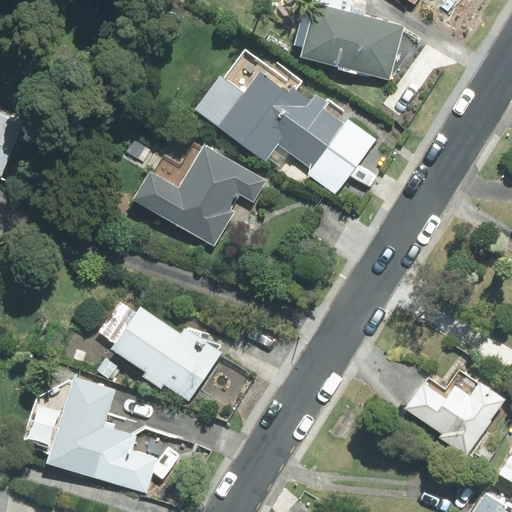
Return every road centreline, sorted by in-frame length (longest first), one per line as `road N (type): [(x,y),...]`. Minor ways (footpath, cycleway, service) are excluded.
road 1 (residential): [(511,63),(234,511)]
road 2 (unknown): [(192,511),(0,439)]
road 3 (unknown): [(403,285),(511,347)]
